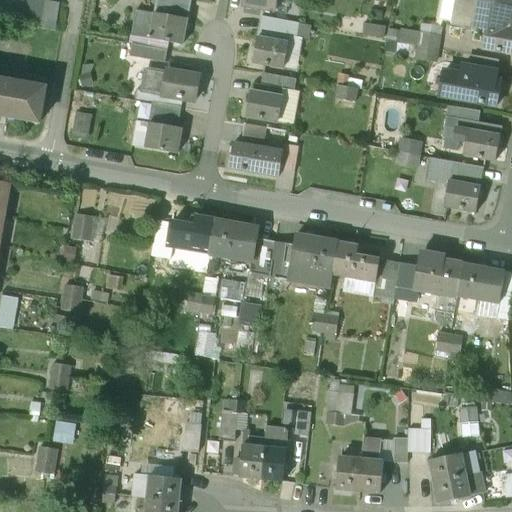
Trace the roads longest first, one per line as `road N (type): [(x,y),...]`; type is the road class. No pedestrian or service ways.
road 1 (residential): [(202,192),(505,245)]
road 2 (residential): [(0,154),(202,192)]
road 3 (residential): [(202,192),(231,21)]
